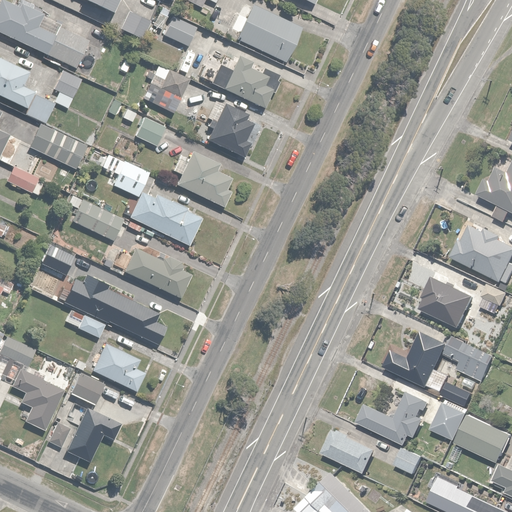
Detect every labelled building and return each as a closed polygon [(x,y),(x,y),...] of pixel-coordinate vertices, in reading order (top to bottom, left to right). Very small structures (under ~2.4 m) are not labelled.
[(90,35),(60,22),(55,32),(35,24),(40,11),(19,2),(17,5),(5,0),(0,0),(0,32),(77,65),(90,35)] [(89,0),(114,10),(118,0),(89,0)] [(301,27),(254,3),(237,36),(284,60),(301,27)] [(168,14),(158,9),(151,24),(161,29),(168,14)] [(150,20),(128,10),(120,28),(142,38),(150,20)] [(197,26),(173,16),(165,34),(189,45),(197,26)] [(31,68),(0,53),(0,94),(25,106),(33,88),(24,84),(31,68)] [(231,69),(219,63),(210,82),(264,106),(272,87),(266,84),(269,76),(263,73),(265,66),(238,54),(231,69)] [(191,79),(158,63),(148,82),(181,99),(191,79)] [(82,78),(61,69),(53,88),(59,91),(54,101),(69,107),(82,78)] [(212,126),(207,138),(249,157),(264,125),(248,118),(250,114),(225,103),(224,105),(215,101),(208,116),(211,118),(208,124),(212,126)] [(127,107),(122,118),(133,123),(137,112),(127,107)] [(0,153),(8,135),(0,131),(0,116),(2,112),(0,111),(0,153)] [(166,126),(145,116),(135,136),(156,146),(166,126)] [(40,123),(29,145),(77,169),(88,146),(40,123)] [(180,172),(175,183),(224,206),(232,190),(227,187),(232,177),(217,169),(220,163),(192,150),(187,160),(178,156),(172,169),(180,172)] [(118,174),(113,184),(137,196),(148,172),(108,153),(102,167),(118,174)] [(13,166),(6,180),(37,195),(44,181),(13,166)] [(511,169),(511,171),(499,166),(493,179),(487,177),(479,194),(499,204),(493,215),(507,222),(511,211),(511,169)] [(143,187),(129,217),(187,245),(201,215),(143,187)] [(122,217),(71,194),(67,203),(78,208),(72,221),(112,240),(122,217)] [(460,239),(451,256),(502,282),(503,279),(508,281),(511,273),(511,263),(511,262),(511,243),(501,238),(503,235),(487,226),(485,231),(472,224),(463,241),(460,239)] [(164,262),(134,247),(124,270),(179,297),(190,273),(181,269),(184,264),(167,255),(164,262)] [(98,264),(89,283),(108,291),(117,272),(98,264)] [(425,299),(420,308),(460,327),(475,296),(432,276),(423,298),(425,299)] [(508,292),(488,283),(483,296),(485,297),(481,305),(497,312),(501,303),(503,304),(508,292)] [(54,285),(49,295),(61,301),(66,291),(54,285)] [(118,292),(105,319),(158,343),(166,325),(155,320),(159,312),(118,292)] [(70,308),(64,321),(98,337),(105,324),(70,308)] [(481,381),(493,355),(452,336),(449,343),(422,331),(410,357),(393,349),(385,366),(442,392),(450,375),(437,369),(445,354),(461,362),(457,369),(481,381)] [(0,379),(10,384),(9,385),(22,392),(18,402),(28,407),(21,422),(46,433),(67,388),(46,378),(48,374),(28,364),(35,350),(6,337),(5,338),(1,336),(2,334),(0,332),(0,379)] [(136,367),(140,359),(105,341),(91,369),(137,391),(146,372),(136,367)] [(77,358),(75,367),(88,371),(91,363),(77,358)] [(73,386),(70,393),(94,404),(104,383),(67,365),(60,379),(73,386)] [(367,403),(358,422),(404,444),(409,433),(415,436),(432,402),(408,391),(396,417),(367,403)] [(455,441),(469,412),(444,400),(430,429),(455,441)] [(120,422),(86,406),(75,428),(58,420),(48,442),(88,460),(101,432),(113,438),(120,422)] [(511,432),(469,412),(455,441),(499,462),(511,433),(511,432)] [(335,427),(323,452),(360,470),(358,473),(364,476),(378,448),(335,427)] [(423,456),(403,447),(395,464),(416,473),(423,456)] [(510,487),(508,491),(511,493),(511,461),(510,465),(504,462),(495,481),(510,487)] [(374,511),(333,471),(296,507),(300,511),(374,511)] [(511,511),(511,510),(440,477),(429,501),(451,511),(511,511)]
